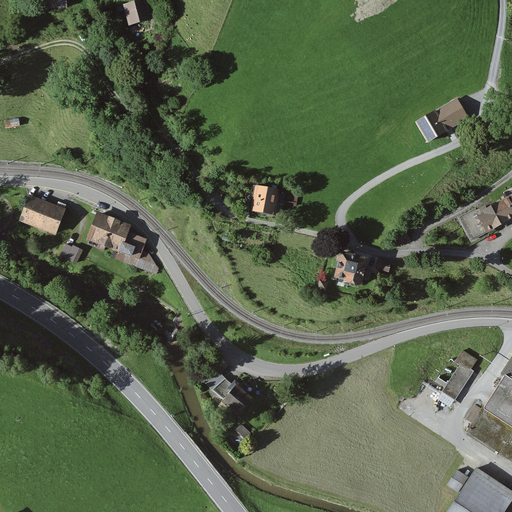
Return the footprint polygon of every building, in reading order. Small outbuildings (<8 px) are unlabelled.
[(65,0),(41,0),(42,12),(66,10),(65,0)] [(151,0),(148,0),(122,8),(128,28),(152,21),(150,16),(155,14),(151,0)] [(456,101),(419,124),(429,141),(466,118),(456,101)] [(17,121),(2,122),(3,131),(18,130),(17,121)] [(275,191),(253,186),(247,213),(269,218),(275,191)] [(511,195),(475,214),(485,235),(511,221),(511,195)] [(64,212),(27,197),(17,225),(54,239),(64,212)] [(130,229),(94,213),(82,241),(125,260),(123,264),(156,279),(162,264),(146,257),(140,255),(146,241),(129,233),(130,229)] [(81,251),(66,244),(59,258),(74,265),(81,251)] [(369,261),(341,256),(334,283),(362,290),(369,261)] [(388,264),(374,261),(372,271),(386,275),(388,264)] [(478,362),(463,352),(455,364),(460,367),(442,395),(456,404),(476,373),(472,371),(478,362)] [(511,358),(501,376),(503,377),(466,436),(511,465),(511,358)] [(250,401),(213,368),(201,382),(222,401),(218,405),(234,419),(250,401)] [(251,434),(241,426),(230,438),(240,447),(251,434)] [(505,511),(511,502),(511,492),(476,469),(470,479),(458,470),(446,487),(458,495),(446,511),(505,511)]
